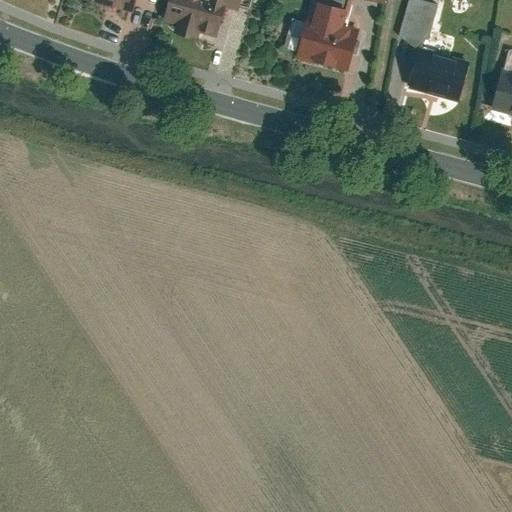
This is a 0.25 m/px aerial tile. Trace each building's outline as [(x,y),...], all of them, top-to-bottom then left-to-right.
[(86,0),(133,15),(138,0),(86,0)] [(171,0),(164,24),(214,39),(224,7),(238,11),(240,0),(171,0)] [(311,0),(295,60),(350,75),(362,30),(347,26),(353,1),(353,0),(311,0)] [(421,50),(427,51),(440,7),(416,0),(409,0),(397,42),(421,50)] [(427,51),(421,50),(409,89),(459,104),(471,65),(427,51)] [(511,77),(501,74),(490,112),(511,118),(511,77)]
